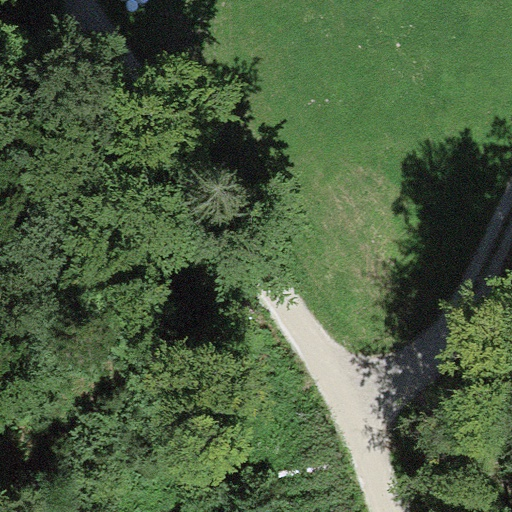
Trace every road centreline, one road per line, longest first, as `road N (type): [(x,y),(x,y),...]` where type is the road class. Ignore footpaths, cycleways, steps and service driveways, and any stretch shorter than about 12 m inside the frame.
road 1 (track): [(388,511),(331,348),(90,0)]
road 2 (track): [(358,423),(511,223)]
road 3 (track): [(154,511),(189,490),(358,423)]
